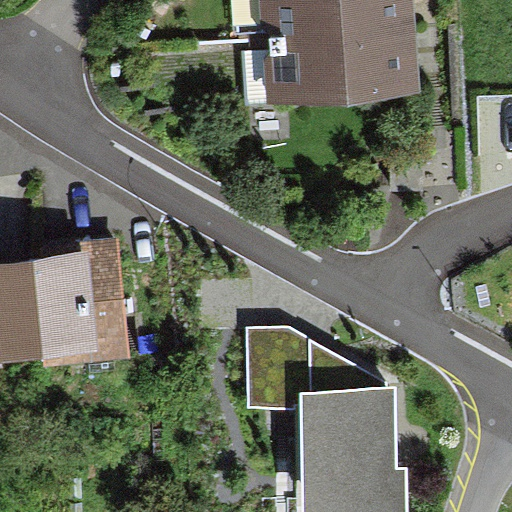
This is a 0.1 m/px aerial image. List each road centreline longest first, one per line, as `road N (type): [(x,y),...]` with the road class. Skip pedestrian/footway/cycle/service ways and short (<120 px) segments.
road 1 (residential): [(389,311),(15,88)]
road 2 (residential): [(389,311),(440,244),(511,211)]
road 3 (residential): [(511,381),(389,311)]
